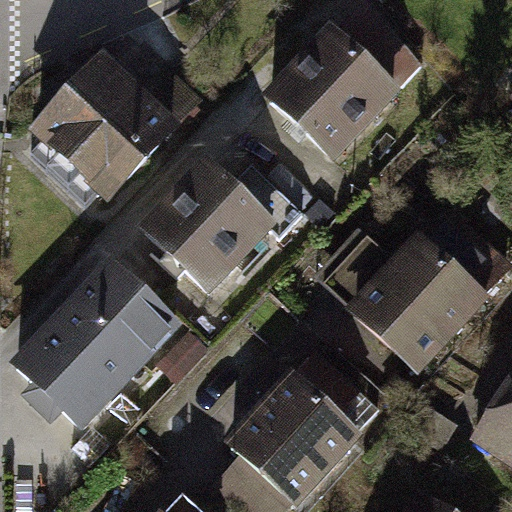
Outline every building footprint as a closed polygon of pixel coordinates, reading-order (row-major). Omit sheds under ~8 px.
[(407,108),(332,41),(268,111),(343,179),(407,108)] [(185,138),(105,58),(28,136),(109,215),(185,138)] [(213,301),(282,229),(217,167),(148,239),(213,301)] [(494,305),(423,241),(350,320),(421,385),(494,305)] [(184,331),(113,267),(17,371),(85,436),(184,331)] [(370,406),(319,358),(230,452),(247,468),(212,505),(219,511),(308,511),(371,446),(351,427),(370,406)] [(511,396),(480,441),(511,464),(511,396)] [(441,511),(420,498),(410,511),(441,511)]
